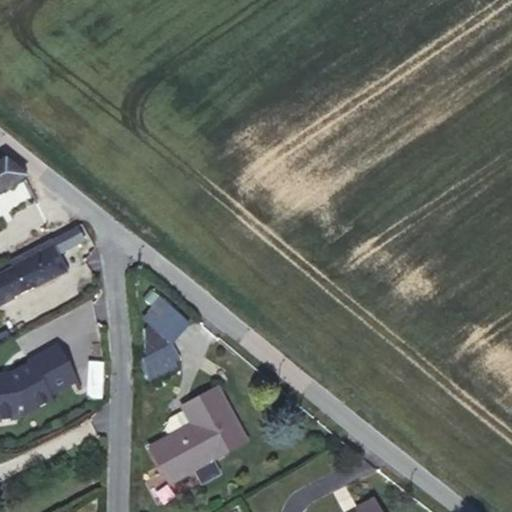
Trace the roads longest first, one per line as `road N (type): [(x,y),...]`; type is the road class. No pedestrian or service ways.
road 1 (unclassified): [(108,229),(464,511)]
road 2 (unclassified): [(108,229),(112,511)]
road 3 (unclassified): [(0,137),(108,229)]
